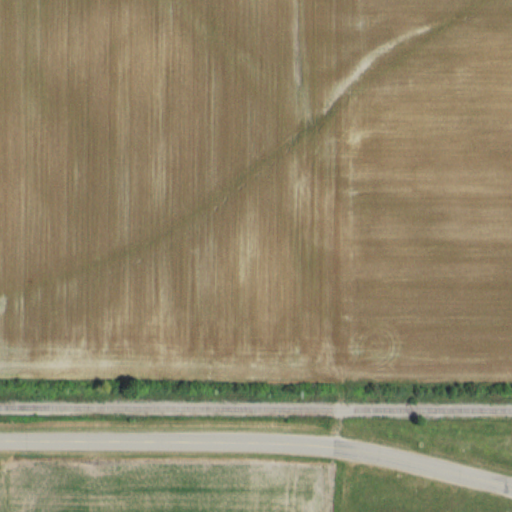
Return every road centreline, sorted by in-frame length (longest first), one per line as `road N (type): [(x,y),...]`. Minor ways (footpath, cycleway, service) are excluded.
road 1 (residential): [(511,488),(343,451),(208,443)]
road 2 (residential): [(208,443),(0,442)]
